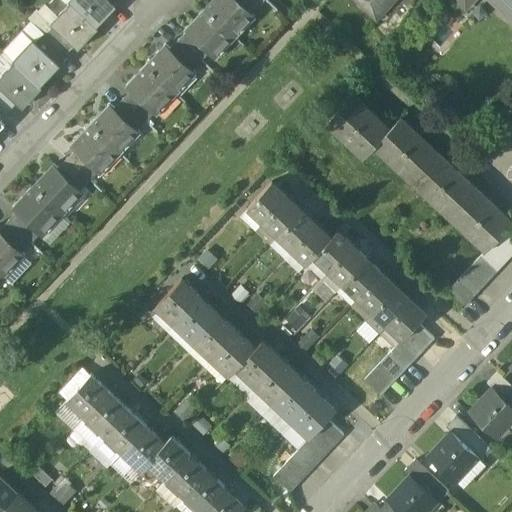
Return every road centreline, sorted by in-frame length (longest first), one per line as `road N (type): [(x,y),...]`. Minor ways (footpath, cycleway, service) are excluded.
road 1 (residential): [(511,300),(319,511)]
road 2 (residential): [(0,172),(162,0)]
